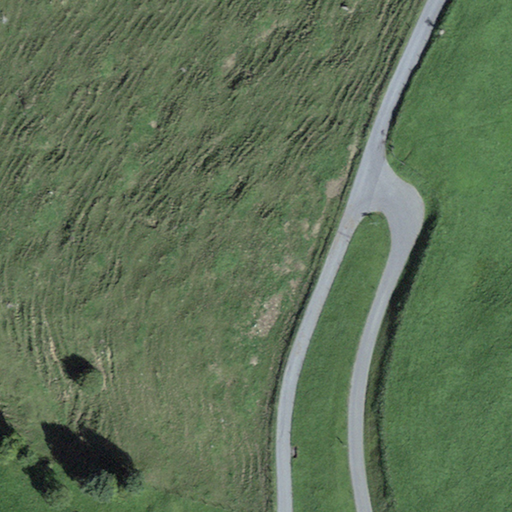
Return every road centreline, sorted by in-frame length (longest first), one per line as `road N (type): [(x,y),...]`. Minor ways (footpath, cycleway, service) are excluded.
road 1 (unclassified): [(362,511),(356,386),(404,218),(361,184)]
road 2 (unclassified): [(282,511),(290,376),(361,184)]
road 3 (unclassified): [(361,184),(435,0)]
